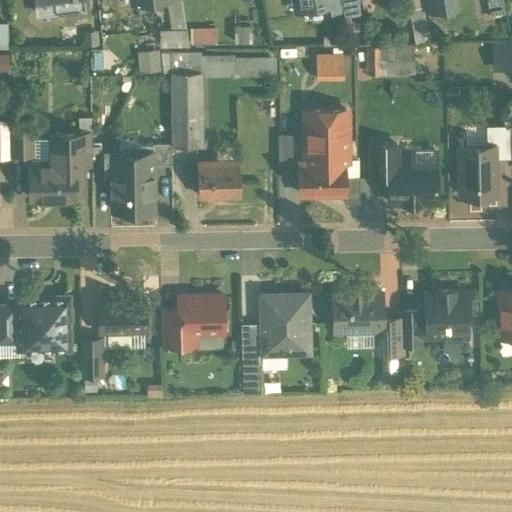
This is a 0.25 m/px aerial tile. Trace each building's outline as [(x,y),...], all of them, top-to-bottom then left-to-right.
[(35,0),(35,3),(57,0),(60,0),(61,10),(84,7),(83,0),(35,0)] [(299,0),(301,8),(321,5),(320,0),(299,0)] [(320,0),(321,5),(322,11),(343,7),(341,0),(320,0)] [(503,0),(486,0),(489,14),(505,11),(503,0)] [(189,44),(186,28),(160,29),(160,45),(189,44)] [(413,44),(367,45),(368,73),(415,72),(413,44)] [(182,51),(170,51),(170,72),(171,72),(172,70),(178,70),(182,70),(182,51)] [(349,66),(348,52),(323,53),(323,66),(349,66)] [(178,70),(172,70),(171,72),(172,144),(201,143),(200,70),(182,70),(178,70)] [(167,92),(135,93),(135,114),(167,113),(167,92)] [(346,107),(306,107),(306,129),(321,129),(321,149),(314,149),(314,159),(299,159),(299,191),(344,191),(344,174),(346,174),(346,107)] [(24,126),(24,115),(11,115),(11,126),(24,126)] [(486,144),(493,144),(493,157),(510,157),(510,123),(485,123),(485,126),(486,144)] [(24,126),(11,126),(11,152),(33,152),(33,126),(24,126)] [(466,145),(486,144),(485,126),(465,126),(466,145)] [(79,161),(79,131),(51,132),(51,162),(29,162),(30,196),(74,195),(74,169),(75,169),(79,166),(79,161)] [(91,161),(91,131),(79,131),(79,161),(91,160),(91,161)] [(292,133),(278,133),(279,174),(293,174),(292,133)] [(172,163),(171,141),(136,142),(136,153),(153,153),(153,163),(172,163)] [(466,145),(459,145),(460,193),(464,193),(464,196),(485,195),(485,192),(494,192),(493,157),(493,144),(486,144),(466,145)] [(136,153),(103,154),(104,176),(111,176),(112,207),(153,207),(153,163),(153,153),(136,153)] [(390,160),(392,199),(432,197),(430,158),(390,160)] [(239,159),(197,160),(198,193),(239,192),(239,159)] [(346,174),(344,174),(344,191),(344,192),(344,200),(359,201),(359,174),(346,174)] [(511,287),(500,288),(501,334),(511,333),(511,287)] [(453,288),(437,288),(437,291),(425,291),(426,310),(426,333),(466,332),(466,322),(468,322),(467,300),(465,300),(465,290),(453,291),(453,288)] [(365,289),(349,290),(349,291),(333,292),(334,328),(375,327),(382,327),(382,325),(382,315),(381,291),(365,291),(365,289)] [(308,290),(260,291),(261,320),(261,347),(285,347),(285,350),(309,350),(308,290)] [(222,292),(178,293),(178,306),(179,331),(193,330),(223,330),(223,328),(227,328),(226,315),(223,315),(222,292)] [(69,344),(68,294),(18,296),(18,303),(19,340),(19,345),(53,345),(53,347),(66,347),(66,344),(69,344)] [(143,295),(116,296),(116,294),(104,294),(104,296),(99,296),(100,328),(143,327),(144,327),(143,295)] [(18,303),(0,302),(0,340),(19,340),(18,303)] [(178,306),(160,306),(161,342),(194,341),(193,330),(179,331),(178,306)] [(420,311),(420,309),(400,309),(400,315),(401,341),(402,341),(421,340),(420,333),(426,333),(426,310),(420,311)] [(401,341),(400,315),(382,315),(382,325),(382,327),(375,327),(376,351),(402,351),(402,341),(401,341)] [(261,320),(241,321),(241,356),(260,355),(261,355),(261,347),(261,320)] [(102,372),(101,336),(81,336),(82,372),(102,372)] [(260,355),(241,356),(242,391),(261,391),(260,355)]
